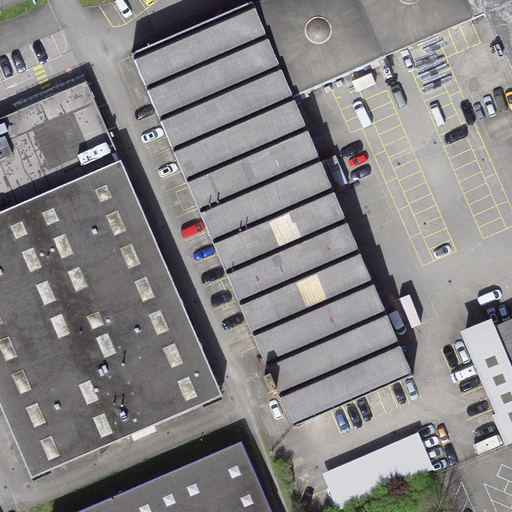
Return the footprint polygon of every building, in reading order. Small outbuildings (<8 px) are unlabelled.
[(511,0),(283,0),(132,67),(291,426),(410,373),(288,99),(483,13),(511,78),(511,0)] [(0,211),(116,161),(83,87),(0,122),(0,211)] [(0,400),(33,480),(220,403),(123,167),(0,217),(0,400)] [(511,323),(496,330),(511,366),(511,323)] [(511,447),(511,372),(491,324),(461,337),(509,449),(511,447)] [(324,477),(338,511),(340,511),(436,472),(421,437),(324,477)] [(263,511),(234,447),(85,511),(263,511)]
